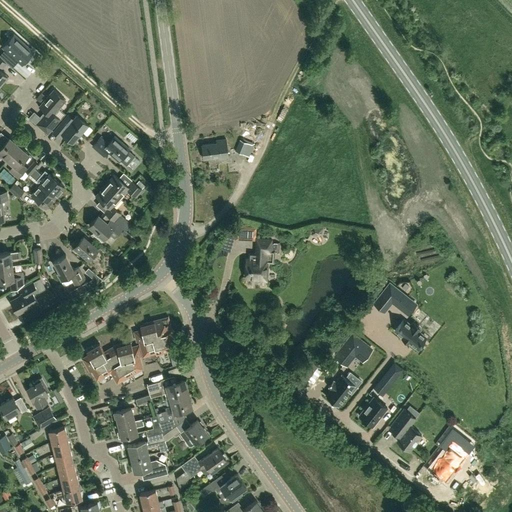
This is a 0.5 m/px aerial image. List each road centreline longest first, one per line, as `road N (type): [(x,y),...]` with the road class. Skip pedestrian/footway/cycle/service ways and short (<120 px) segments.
road 1 (unclassified): [(445,505),(217,326),(196,323)]
road 2 (primary): [(511,261),(445,134),(352,0)]
road 3 (tertiary): [(160,275),(179,244),(185,201),(159,0)]
road 4 (unclassified): [(297,511),(218,400),(196,323)]
road 5 (track): [(163,135),(130,119),(0,0)]
road 6 (residential): [(117,502),(114,466),(87,447),(47,342)]
road 7 (tertiary): [(47,342),(160,275)]
